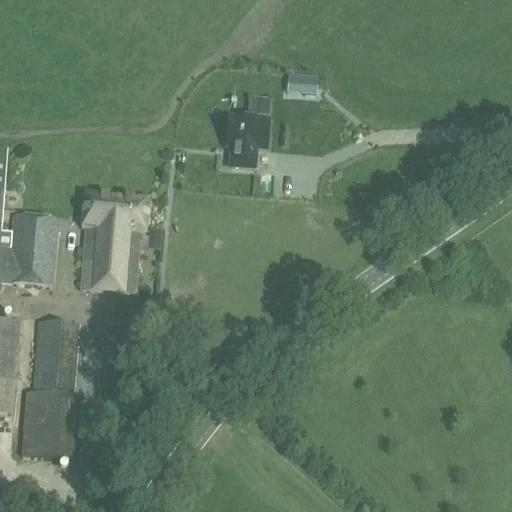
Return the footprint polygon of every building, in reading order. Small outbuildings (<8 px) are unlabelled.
[(315,97),(317,79),(300,78),(299,96),(315,97)] [(230,171),(254,173),(256,153),(266,153),(269,123),(228,119),(226,150),(232,151),(230,171)] [(60,225),(13,220),(12,239),(2,238),(8,154),(0,153),(0,287),(54,292),(60,225)] [(82,292),(136,297),(141,237),(146,237),(149,202),(87,197),(84,231),(87,231),(82,292)] [(161,244),(162,234),(150,233),(150,243),(161,244)] [(0,416),(13,418),(16,385),(21,324),(0,322),(0,416)] [(22,460),(75,465),(80,403),(75,402),(80,329),(39,327),(34,397),(28,396),(22,460)]
